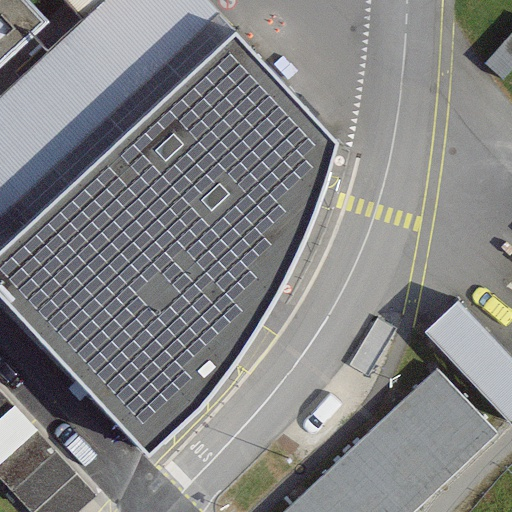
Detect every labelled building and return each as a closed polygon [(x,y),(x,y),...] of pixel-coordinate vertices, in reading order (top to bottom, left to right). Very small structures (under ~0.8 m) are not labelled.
[(22,0),(0,0),(0,59),(42,20),(22,0)] [(109,0),(0,106),(0,258),(236,29),(207,0),(109,0)] [(73,0),(84,11),(96,0),(73,0)] [(313,219),(343,138),(236,29),(0,258),(0,285),(154,448),(209,392),(270,304),(313,219)] [(511,357),(459,302),(427,332),(511,420),(511,419),(511,357)] [(412,511),(495,433),(435,371),(286,511),(412,511)] [(0,474),(35,511),(77,511),(96,494),(0,392),(0,474)]
